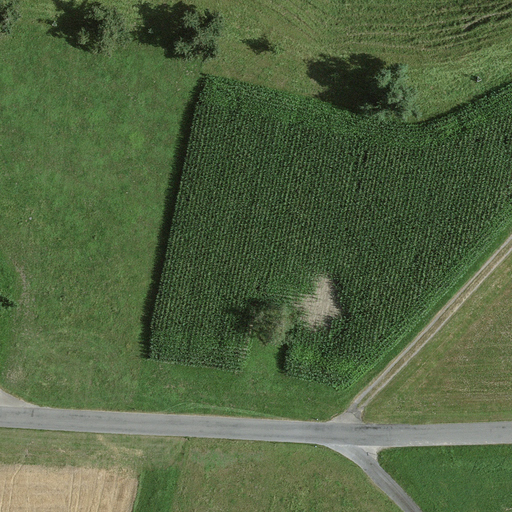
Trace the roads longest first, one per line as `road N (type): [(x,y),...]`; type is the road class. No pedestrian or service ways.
road 1 (unclassified): [(0,416),(345,437),(511,431)]
road 2 (track): [(511,241),(345,437),(413,511)]
